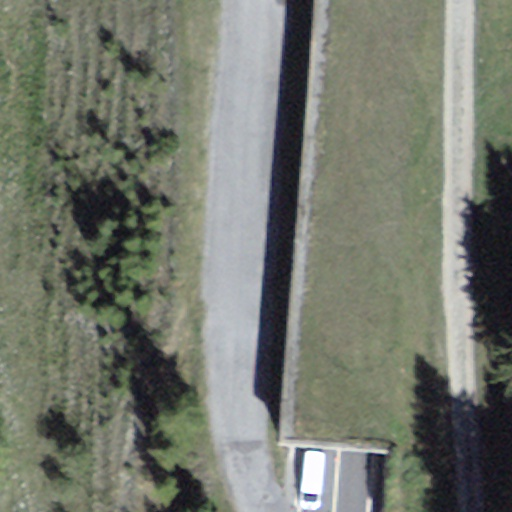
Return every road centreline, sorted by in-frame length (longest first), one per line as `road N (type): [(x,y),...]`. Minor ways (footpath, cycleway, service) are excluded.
road 1 (primary): [(330,511),(372,0)]
road 2 (track): [(462,511),(476,0)]
